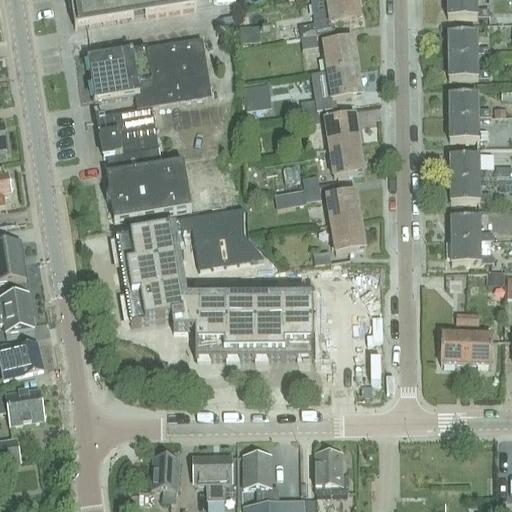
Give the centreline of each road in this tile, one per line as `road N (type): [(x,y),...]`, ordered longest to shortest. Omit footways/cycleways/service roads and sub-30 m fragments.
road 1 (tertiary): [(83,435),(13,0)]
road 2 (residential): [(409,430),(399,0)]
road 3 (unclassified): [(409,430),(83,435)]
